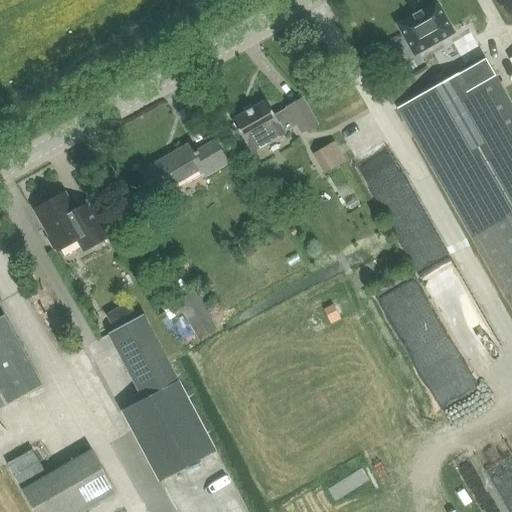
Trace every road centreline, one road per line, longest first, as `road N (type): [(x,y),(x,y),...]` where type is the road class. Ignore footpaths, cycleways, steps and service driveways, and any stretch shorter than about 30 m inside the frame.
road 1 (unclassified): [(312,0),(511,352)]
road 2 (tertiary): [(0,173),(312,0)]
